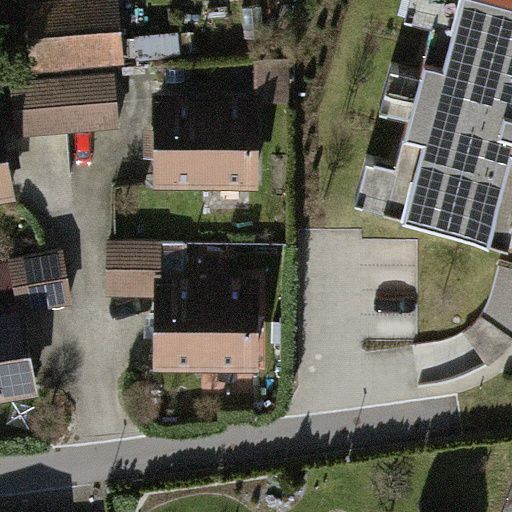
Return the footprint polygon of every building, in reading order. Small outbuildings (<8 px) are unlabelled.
[(116,0),(98,0),(33,5),(37,59),(120,53),(116,0)] [(511,223),(511,0),(438,0),(385,202),(508,237),(511,223)] [(178,27),(129,30),(131,55),(180,52),(178,27)] [(288,56),(256,56),(257,91),(288,90),(288,56)] [(115,72),(64,76),(68,126),(118,122),(115,72)] [(64,76),(15,80),(19,130),(68,126),(64,76)] [(257,99),(161,98),(161,176),(256,177),(257,99)] [(0,190),(12,189),(0,116),(0,190)] [(161,239),(111,240),(110,290),(160,289),(160,359),(257,359),(256,280),(161,281),(161,239)] [(63,249),(14,257),(18,283),(22,306),(71,298),(63,249)] [(14,257),(0,258),(0,286),(18,283),(14,257)] [(0,309),(0,388),(35,383),(22,306),(0,309)]
